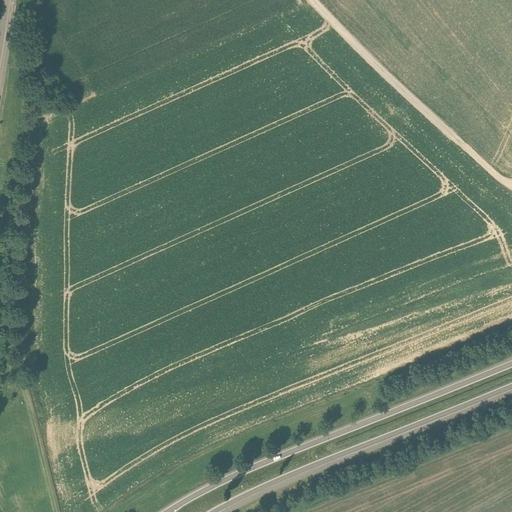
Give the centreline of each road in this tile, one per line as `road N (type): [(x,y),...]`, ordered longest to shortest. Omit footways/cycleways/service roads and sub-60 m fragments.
road 1 (primary): [(511,364),(239,474),(168,511)]
road 2 (primary): [(215,511),(511,387)]
